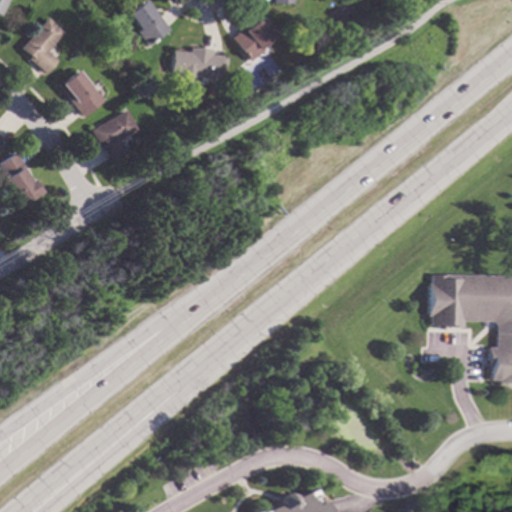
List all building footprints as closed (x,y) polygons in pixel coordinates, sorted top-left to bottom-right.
[(153,18),(156,16),(166,31),(143,45),(123,13),(142,1),(153,18)] [(276,34),(260,47),(261,49),(246,61),(227,37),(249,19),(251,22),(260,15),(276,34)] [(61,33),(44,51),(54,60),(42,73),(25,58),(27,56),(17,47),(44,17),(61,33)] [(208,49),(208,54),(220,55),(218,78),(195,76),(194,95),(171,93),(172,74),(167,73),(169,49),(186,51),(186,47),(208,49)] [(100,99),(78,117),(54,86),(76,69),(100,99)] [(133,129),(116,139),(123,152),(108,161),(100,148),(98,149),(87,130),(122,110),(133,129)] [(29,181),(31,180),(39,192),(16,206),(0,181),(0,179),(3,178),(0,173),(0,158),(11,152),(29,181)] [(507,283),(511,288),(511,382),(494,382),(494,381),(486,381),(487,367),(482,366),(483,347),(491,348),(491,324),(488,321),(458,321),(458,327),(440,326),(440,325),(427,324),(427,316),(424,316),(425,285),(427,285),(427,275),(507,276),(507,283)] [(318,511),(249,511),(254,510),(254,511),(259,511),(276,504),(275,501),(277,495),(283,492),(289,494),(291,497),(308,489),(318,511)]
